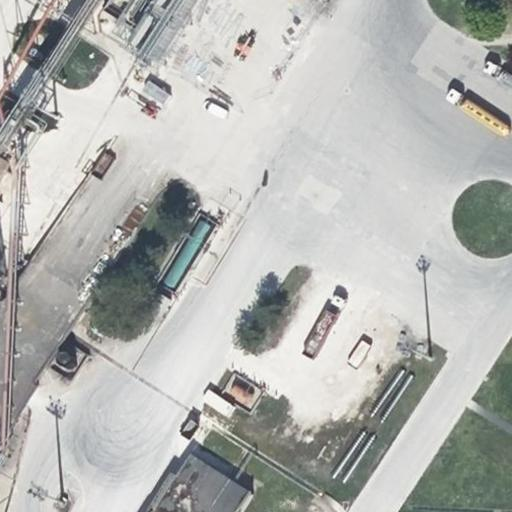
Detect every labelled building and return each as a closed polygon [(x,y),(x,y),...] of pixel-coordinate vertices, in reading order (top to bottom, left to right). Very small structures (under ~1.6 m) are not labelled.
[(145,82),(141,95),(163,102),(167,89),(145,82)] [(107,175),(114,154),(100,150),(94,171),(107,175)] [(62,354),(67,369),(85,362),(79,347),(62,354)] [(234,374),(224,391),(250,407),(261,391),(234,374)] [(234,511),(248,489),(191,455),(156,511),(234,511)]
